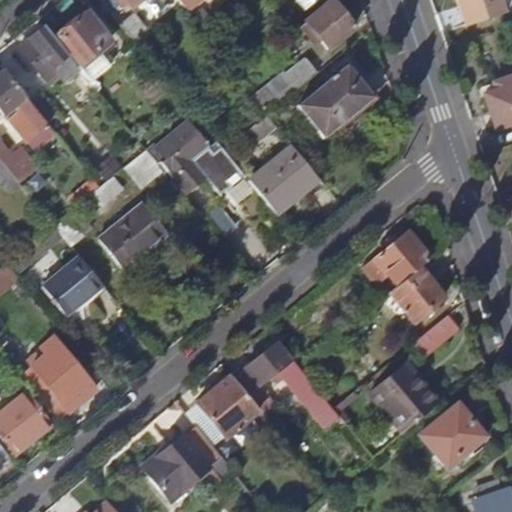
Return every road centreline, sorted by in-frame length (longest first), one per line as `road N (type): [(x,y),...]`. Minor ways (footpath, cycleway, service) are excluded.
road 1 (residential): [(3,511),(452,147)]
road 2 (residential): [(452,147),(511,324)]
road 3 (residential): [(401,0),(452,147)]
